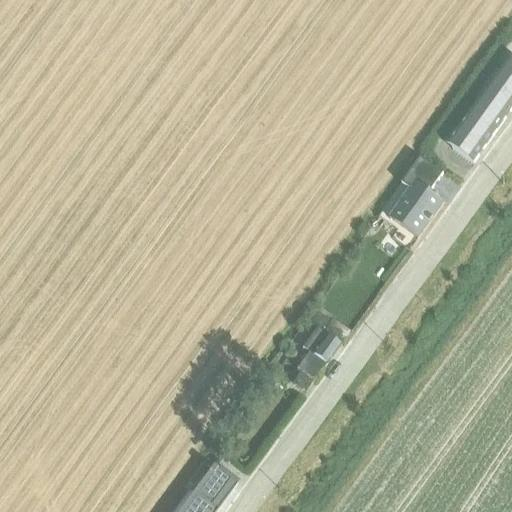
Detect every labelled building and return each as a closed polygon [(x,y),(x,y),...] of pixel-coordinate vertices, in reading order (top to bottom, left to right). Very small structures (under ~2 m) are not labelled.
[(511,58),(509,56),(487,86),(511,103),(511,58)] [(511,103),(487,86),(466,115),(496,136),(511,113),(511,103)] [(496,136),(466,115),(443,148),(446,150),(449,146),(474,166),(496,136)] [(409,194),(390,221),(419,241),(445,205),(432,195),(445,176),(421,159),(403,185),(409,194)] [(344,301),(329,291),(310,319),(342,340),(348,331),(338,325),(345,315),(337,311),(344,301)] [(301,374),(294,385),(306,394),(340,348),(317,331),(302,350),(309,355),(297,371),(301,374)]
